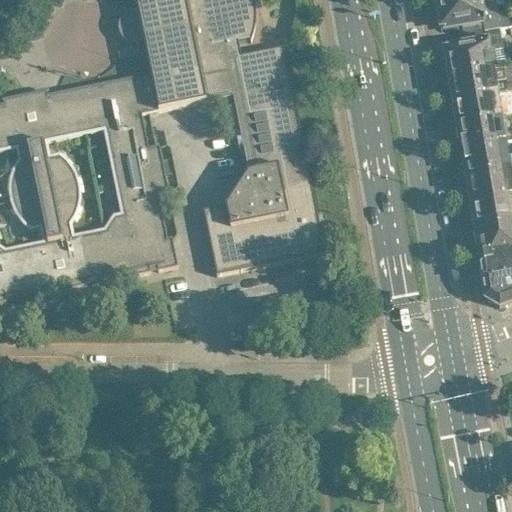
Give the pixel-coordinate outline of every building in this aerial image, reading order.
[(43,297),(87,288),(86,284),(122,276),(123,281),(151,275),(150,270),(157,269),(158,274),(178,270),(172,241),(167,242),(158,195),(168,193),(159,149),(148,151),(142,118),(232,99),(248,175),(226,209),(203,214),(217,279),(326,256),(283,50),(241,59),(238,45),(250,42),(250,44),(251,44),(253,39),(254,35),(255,30),(255,26),(256,25),(256,22),(256,18),(256,13),(255,9),(254,5),(254,4),(253,0),(135,0),(138,11),(132,15),(131,12),(130,13),(130,14),(128,15),(126,16),(123,18),(122,19),(121,21),(120,23),(120,24),(119,26),(119,28),(119,30),(119,32),(119,34),(120,36),(121,38),(121,40),(123,41),(123,42),(125,44),(127,45),(129,46),(131,46),(133,47),(135,47),(137,47),(137,48),(138,48),(138,45),(144,44),(148,63),(151,77),(51,98),(46,99),(47,100),(34,103),(33,98),(34,98),(34,96),(2,103),(2,104),(3,104),(4,107),(0,108),(0,306),(7,305),(6,300),(42,293),(43,297)] [(494,0),(455,0),(439,3),(439,4),(437,5),(435,8),(437,16),(439,18),(442,31),(462,27),(463,38),(500,32),(509,30),(511,29),(511,17),(498,20),(494,0)] [(502,42),(500,32),(463,38),(465,48),(445,52),(447,65),(445,68),(447,76),(450,78),(452,77),(452,79),(511,69),(507,41),(502,42)] [(511,69),(452,79),(454,89),(452,90),(450,93),(451,101),(454,103),(456,103),(456,105),(511,95),(511,69)] [(456,115),(454,118),(456,131),(511,121),(511,95),(456,105),(458,115),(456,115)] [(461,144),(463,155),(511,146),(511,121),(456,131),(458,142),(461,144)] [(511,146),(463,155),(465,165),(463,168),(465,180),(511,171),(511,146)] [(511,171),(465,180),(467,192),(470,194),(472,193),(474,206),(511,199),(511,171)] [(511,199),(474,206),(476,218),(474,219),(472,222),(474,234),(511,227),(511,199)] [(480,247),(482,258),(511,253),(511,227),(474,234),(476,245),(479,248),(480,247)] [(511,253),(482,258),(484,268),(482,268),(480,271),(482,283),(511,277),(511,253)] [(511,277),(482,283),(486,303),(499,311),(500,310),(504,309),(511,305),(511,277)] [(320,325),(314,296),(250,309),(256,338),(320,325)] [(333,313),(336,329),(352,326),(349,310),(333,313)]
